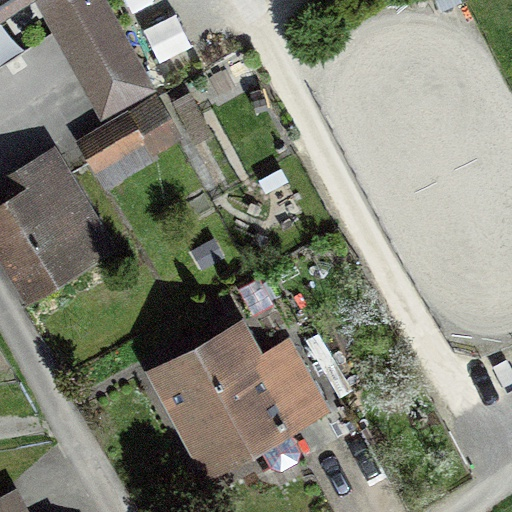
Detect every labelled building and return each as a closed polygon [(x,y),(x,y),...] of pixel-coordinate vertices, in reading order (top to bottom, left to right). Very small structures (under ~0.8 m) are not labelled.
[(99,0),(47,0),(102,107),(144,85),(99,0)] [(152,99),(83,138),(103,173),(172,135),(152,99)] [(55,166),(0,197),(0,237),(27,285),(99,244),(55,166)] [(236,322),(150,367),(197,457),(251,429),(269,464),(294,451),(280,424),(310,408),(280,352),(257,363),(236,322)] [(18,511),(11,499),(0,504),(0,511),(18,511)]
